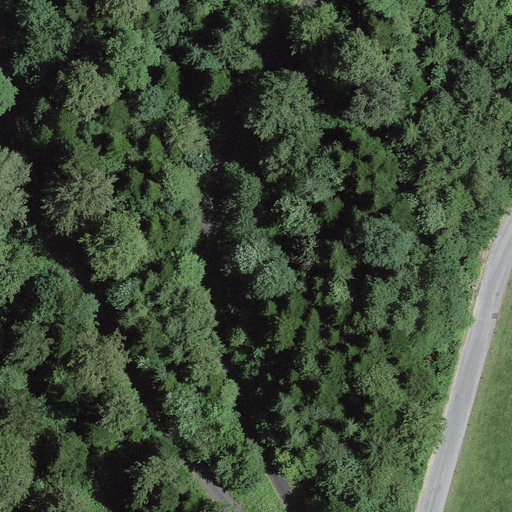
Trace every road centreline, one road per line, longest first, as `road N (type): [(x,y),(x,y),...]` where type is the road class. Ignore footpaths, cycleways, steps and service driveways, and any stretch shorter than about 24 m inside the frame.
road 1 (track): [(294,511),(212,336),(202,257),(231,150),(319,0)]
road 2 (track): [(235,511),(9,205),(0,122)]
road 3 (unclassified): [(511,241),(427,511)]
